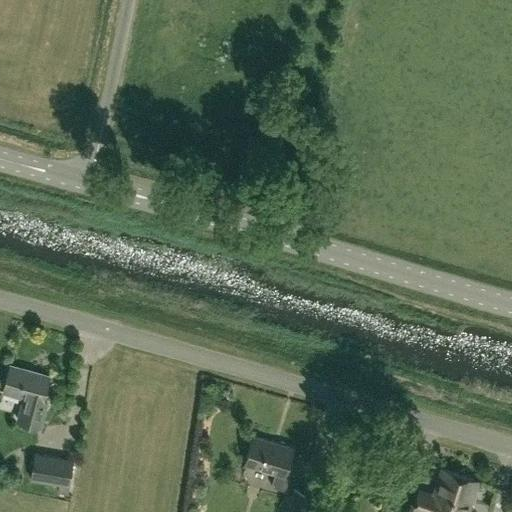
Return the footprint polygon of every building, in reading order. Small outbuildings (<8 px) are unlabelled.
[(3,390),(22,395),(15,420),(40,428),(49,400),(43,399),(49,376),(10,365),(3,390)] [(289,474),(284,473),(292,447),(252,435),(244,463),(274,472),(270,486),(284,490),(289,474)] [(30,479),(58,484),(57,492),(68,493),(73,458),(35,452),(30,479)] [(467,511),(473,496),(478,480),(445,469),(437,493),(418,487),(410,510),(417,511),(467,511)] [(313,511),(319,494),(293,486),(285,511),(313,511)]
